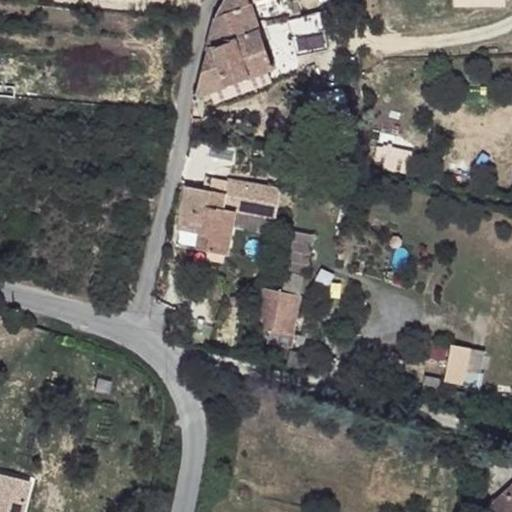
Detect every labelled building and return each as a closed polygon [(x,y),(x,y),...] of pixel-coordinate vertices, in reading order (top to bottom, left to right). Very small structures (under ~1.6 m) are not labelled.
[(246,0),(225,0),(214,15),(248,4),(246,0)] [(248,4),(214,15),(196,95),(205,93),(273,66),(248,4)] [(322,10),(298,18),(307,48),(317,45),(320,51),(333,47),(322,10)] [(317,45),(307,48),(310,55),(320,51),(317,45)] [(351,89),(324,97),(339,147),(363,140),(360,125),(351,89)] [(211,189),(185,187),(179,231),(200,233),(203,234),(211,189)] [(227,192),(211,189),(203,234),(209,235),(206,249),(229,252),(236,209),(225,208),(227,192)] [(299,292),(305,276),(287,270),(282,286),(299,292)] [(305,299),(285,298),(282,336),(304,337),(305,299)] [(464,382),(466,369),(482,372),(486,346),(428,338),(423,376),(464,382)] [(0,511),(21,511),(28,475),(0,470),(0,511)] [(511,474),(498,487),(511,504),(511,474)] [(511,511),(511,504),(498,487),(493,490),(490,511),(491,511),(511,511)] [(490,511),(493,490),(481,501),(490,511)]
